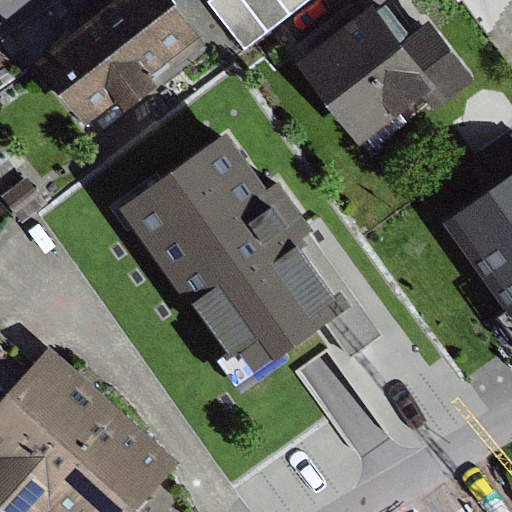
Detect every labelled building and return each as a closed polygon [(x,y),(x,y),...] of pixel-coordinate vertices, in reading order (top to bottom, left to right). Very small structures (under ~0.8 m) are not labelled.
[(84,24),(34,63),(87,129),(119,105),(125,113),(157,89),(151,81),(205,41),(173,0),(96,0),(77,16),(84,24)] [(211,0),(208,3),(245,51),(311,0),(211,0)] [(304,59),(297,65),(359,146),(424,97),(434,111),(474,80),(428,20),(413,31),(399,42),(377,13),(373,8),(361,17),(351,4),(294,47),(304,59)] [(392,4),(377,13),(399,42),(413,31),(392,4)] [(267,191),(226,134),(119,211),(190,309),(194,307),(230,357),(260,335),(276,358),(348,307),(301,242),(313,233),(278,184),(267,191)] [(511,178),(445,225),(511,321),(511,178)] [(46,206),(26,180),(0,199),(20,225),(46,206)] [(0,511),(50,511),(51,511),(52,511),(135,511),(177,465),(48,351),(34,367),(0,337),(0,511)]
